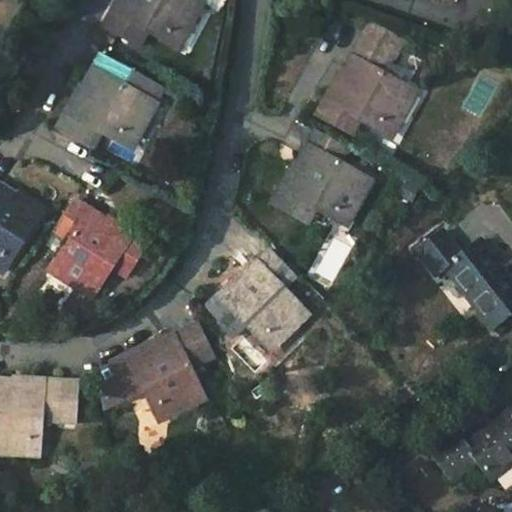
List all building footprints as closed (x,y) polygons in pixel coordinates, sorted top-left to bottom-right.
[(120,0),(105,27),(142,47),(153,26),(183,42),(205,3),(198,0),(120,0)] [(418,87),(388,71),(406,38),(373,21),(347,72),(353,76),(349,83),(340,78),(321,113),(357,132),(368,111),(397,126),(418,87)] [(80,94),(59,129),(95,149),(107,126),(137,142),(165,91),(103,57),(86,87),(93,91),(89,99),(80,94)] [(309,166),(305,174),(295,168),(277,203),(310,221),(323,199),(353,215),(373,176),(344,161),(351,148),(318,130),(301,162),(309,166)] [(18,241),(25,245),(46,212),(25,198),(19,207),(12,203),(16,197),(0,186),(0,269),(0,270),(18,241)] [(108,265),(129,279),(150,245),(115,223),(110,231),(103,227),(106,222),(75,202),(55,234),(69,243),(52,270),(90,294),(108,265)] [(448,265),(495,327),(511,313),(511,273),(484,237),(464,252),(444,227),(420,247),(439,272),(448,265)] [(255,318),(277,341),(310,310),(286,286),(297,276),(271,249),(239,280),(237,277),(218,295),(248,325),(255,318)] [(194,328),(171,339),(155,347),(154,345),(118,363),(118,365),(104,373),(110,411),(157,388),(171,418),(211,398),(196,367),(210,360),(194,328)] [(11,393),(12,384),(0,383),(0,455),(31,458),(34,423),(73,426),(76,386),(20,382),(19,393),(11,393)] [(511,464),(511,404),(467,439),(461,431),(434,451),(454,477),(479,457),(495,478),(511,464)]
